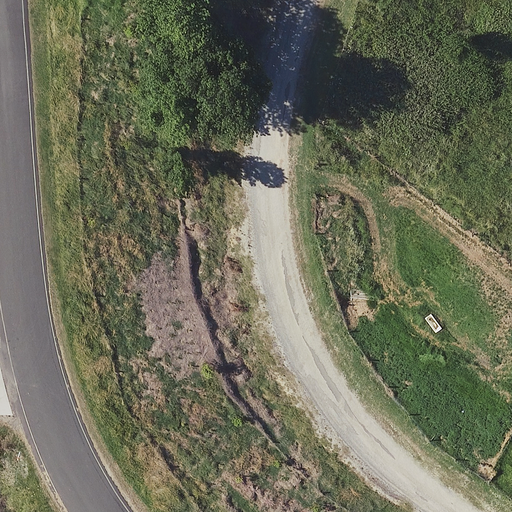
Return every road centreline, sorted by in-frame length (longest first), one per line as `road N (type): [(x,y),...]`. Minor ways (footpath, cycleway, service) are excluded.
road 1 (residential): [(299,0),(261,150),(264,258),(278,311),(333,412),(437,511)]
road 2 (unclassified): [(0,46),(22,317),(60,458),(98,511)]
